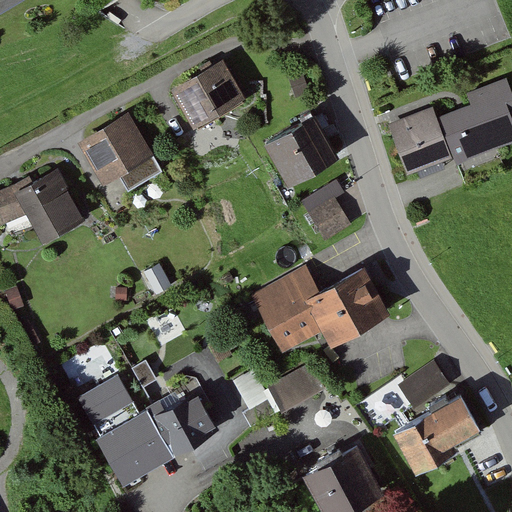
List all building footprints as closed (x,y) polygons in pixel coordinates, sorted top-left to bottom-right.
[(0,0),(0,15),(26,0),(0,0)] [(225,61),(174,90),(196,129),(247,100),(225,61)] [(473,107),(442,119),(461,167),(511,146),(511,89),(508,80),(469,96),(473,107)] [(435,109),(391,126),(410,176),(454,160),(435,109)] [(132,114),(80,143),(104,186),(156,157),(132,114)] [(317,114),(266,142),(290,186),(341,158),(317,114)] [(85,223),(58,172),(34,184),(29,175),(0,190),(0,227),(28,212),(45,244),(85,223)] [(342,191),(352,219),(369,213),(359,185),(342,191)] [(337,198),(311,214),(326,239),(352,224),(337,198)] [(308,266),(253,295),(284,352),(325,330),(334,346),(393,315),(367,266),(321,291),(308,266)] [(434,362),(401,384),(416,408),(450,385),(434,362)] [(285,409),(322,389),(308,363),(271,383),(285,409)] [(255,368),(237,378),(252,406),(270,396),(255,368)] [(124,489),(174,459),(147,410),(141,414),(118,375),(77,398),(100,438),(96,441),(124,489)] [(161,402),(147,410),(174,459),(190,450),(219,432),(197,395),(168,413),(161,402)] [(460,396),(393,434),(417,476),(455,454),(451,447),(480,431),(460,396)] [(356,450),(306,478),(325,511),(355,511),(383,497),(356,450)]
